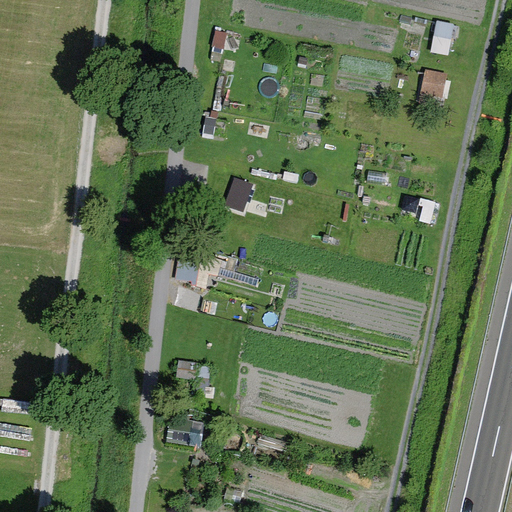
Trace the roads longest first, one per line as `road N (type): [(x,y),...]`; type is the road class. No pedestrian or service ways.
road 1 (track): [(391,511),(505,0)]
road 2 (track): [(48,511),(111,0)]
road 3 (track): [(201,0),(139,511)]
road 4 (motorway): [(511,371),(480,511)]
